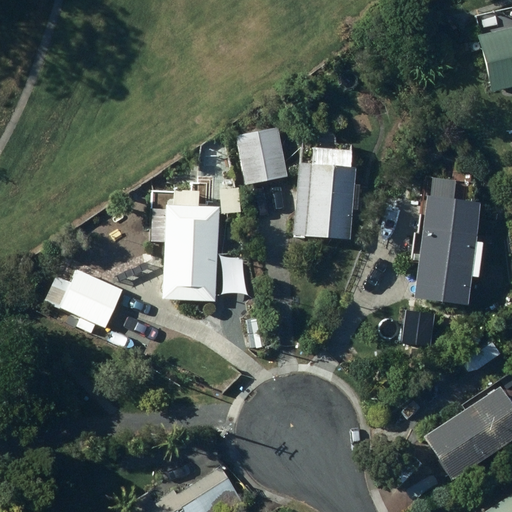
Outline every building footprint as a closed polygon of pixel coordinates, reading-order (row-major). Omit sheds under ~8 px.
[(511,31),(475,41),(489,97),(511,91),(511,31)] [(275,129),(234,138),(246,189),(287,179),(275,129)] [(352,189),(354,175),(296,170),(290,241),(347,245),(349,214),(355,215),(357,190),(352,189)] [(149,246),(163,247),(161,303),(213,306),(217,212),(196,211),(197,197),(171,196),(170,212),(164,211),(164,214),(150,213),(149,246)] [(480,249),(472,248),(477,210),(424,203),(410,305),(464,312),(468,283),(476,284),(480,249)] [(75,273),(58,312),(103,332),(120,292),(75,273)] [(404,315),(399,346),(428,350),(433,319),(404,315)] [(503,355),(485,331),(475,339),(471,333),(460,341),(466,348),(412,388),(429,410),(503,355)] [(511,419),(496,395),(422,445),(450,487),(511,444),(511,419)] [(221,511),(241,500),(220,466),(174,494),(171,488),(151,501),(145,491),(112,511),(113,511),(221,511)] [(511,511),(511,498),(490,511),(511,511)]
